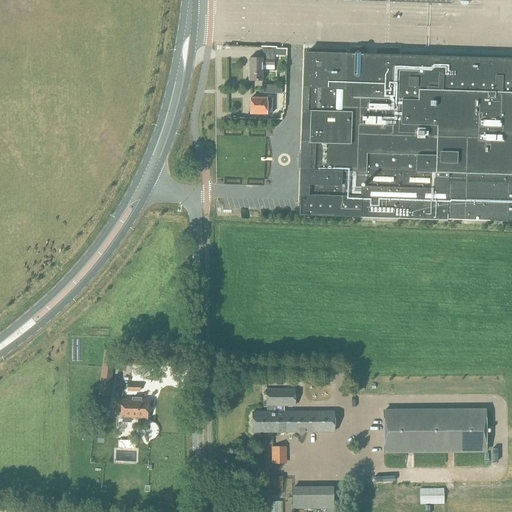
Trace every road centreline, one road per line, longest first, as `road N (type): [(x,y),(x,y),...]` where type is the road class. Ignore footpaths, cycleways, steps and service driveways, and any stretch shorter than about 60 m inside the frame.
road 1 (primary): [(19,332),(47,316),(111,252),(144,181)]
road 2 (primary): [(144,181),(19,332)]
road 3 (unclassified): [(198,511),(197,354)]
